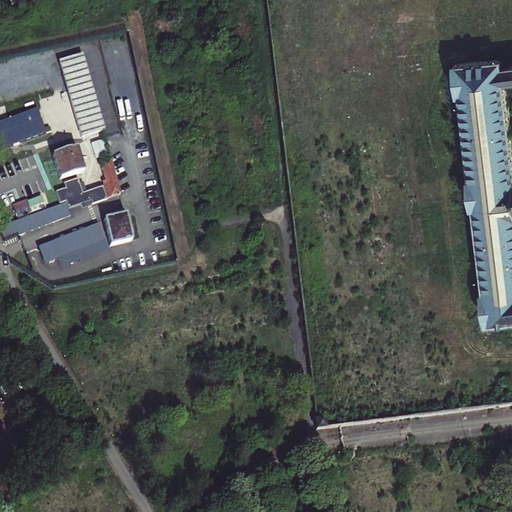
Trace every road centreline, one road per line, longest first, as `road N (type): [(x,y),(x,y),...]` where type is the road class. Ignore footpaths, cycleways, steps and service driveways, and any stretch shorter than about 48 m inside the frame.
road 1 (unclassified): [(0,289),(44,341),(145,511)]
road 2 (residential): [(395,434),(285,455),(229,484),(197,511)]
